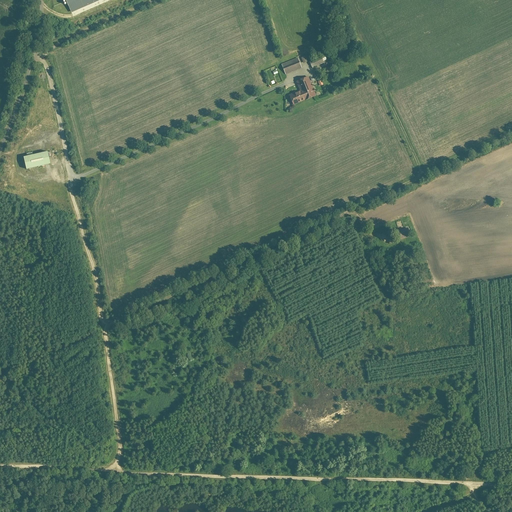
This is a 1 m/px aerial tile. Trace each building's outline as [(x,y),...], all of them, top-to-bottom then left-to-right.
[(65,0),(71,12),(99,0),(65,0)] [(310,62),(313,69),(325,64),(322,57),(310,62)] [(282,65),(286,76),(302,69),(298,59),(282,65)] [(328,75),(330,81),(339,78),(337,72),(328,75)] [(308,79),(297,83),(300,92),(288,97),(292,106),(303,102),(315,98),(308,79)] [(21,159),(24,170),(50,165),(47,153),(21,159)] [(395,233),(397,241),(412,237),(410,229),(395,233)]
